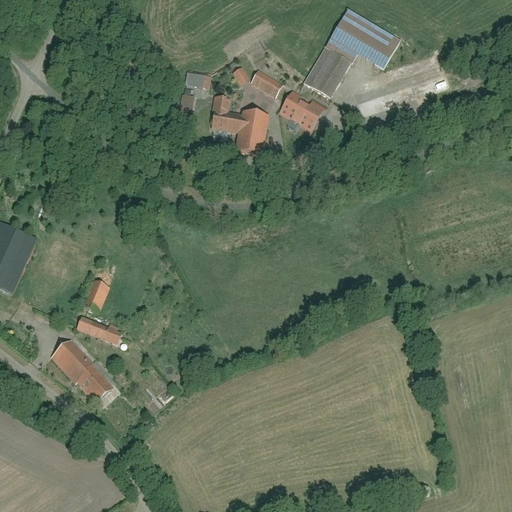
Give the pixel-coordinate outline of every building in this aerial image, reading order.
[(401,46),(346,15),(329,45),(383,76),(401,46)] [(312,135),(349,68),(322,53),(284,120),(312,135)] [(250,86),(277,101),(286,87),(258,71),(250,86)] [(242,72),(232,78),(240,90),(250,83),(242,72)] [(187,77),(185,88),(209,92),(211,80),(187,77)] [(228,102),(215,100),(209,132),(239,138),(236,154),(263,158),(270,120),(226,113),(228,102)] [(37,244),(0,227),(0,295),(11,301),(37,244)] [(109,291),(92,283),(80,310),(98,317),(109,291)] [(85,321),(80,335),(116,349),(121,335),(85,321)] [(69,344),(50,362),(93,408),(112,391),(69,344)]
